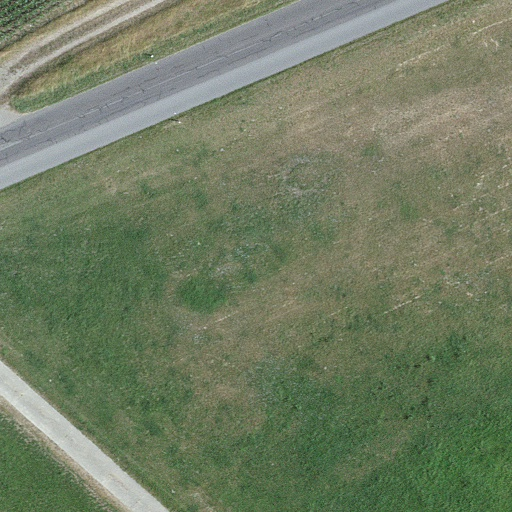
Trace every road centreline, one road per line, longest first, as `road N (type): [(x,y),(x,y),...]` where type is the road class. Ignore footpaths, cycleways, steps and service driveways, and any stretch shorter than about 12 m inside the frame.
road 1 (tertiary): [(409,0),(0,179)]
road 2 (track): [(0,391),(135,511)]
